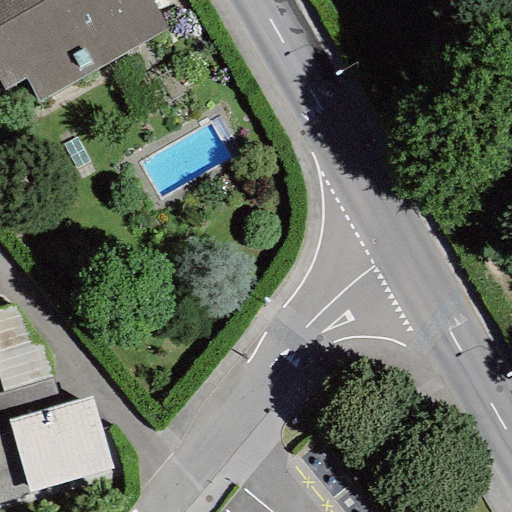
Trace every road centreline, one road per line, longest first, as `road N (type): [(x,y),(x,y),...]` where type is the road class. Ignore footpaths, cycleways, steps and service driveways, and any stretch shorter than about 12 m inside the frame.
road 1 (residential): [(156,511),(301,333),(397,244)]
road 2 (residential): [(257,0),(397,244)]
road 3 (residential): [(397,244),(511,445)]
